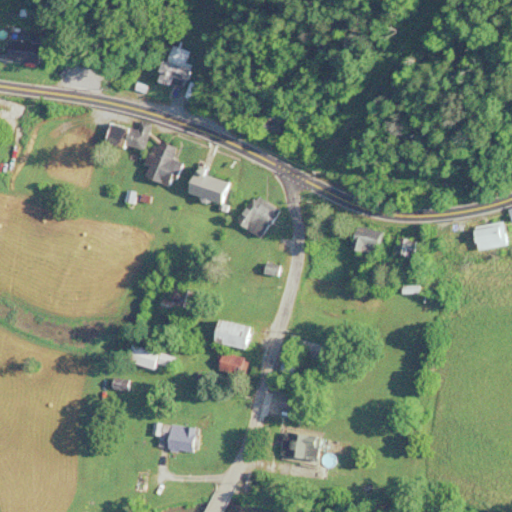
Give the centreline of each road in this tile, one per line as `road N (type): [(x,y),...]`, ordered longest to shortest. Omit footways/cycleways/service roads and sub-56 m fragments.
road 1 (residential): [(224,493),(294,263),(290,174)]
road 2 (secondary): [(0,84),(185,125),(290,174)]
road 3 (secondary): [(290,174),(394,214),(452,212),(511,197)]
